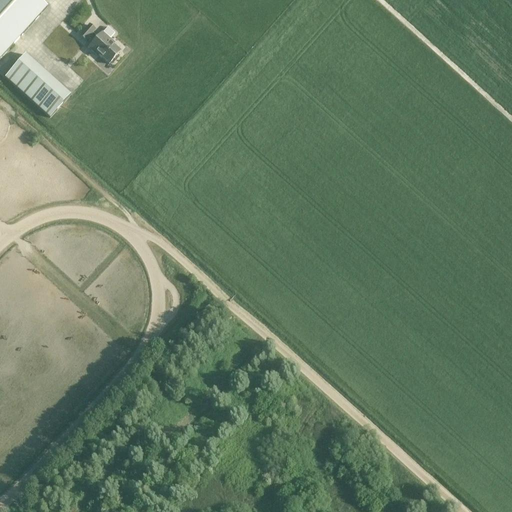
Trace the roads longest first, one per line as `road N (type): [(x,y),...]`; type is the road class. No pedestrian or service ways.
road 1 (track): [(460,511),(0,102)]
road 2 (track): [(381,0),(511,118)]
